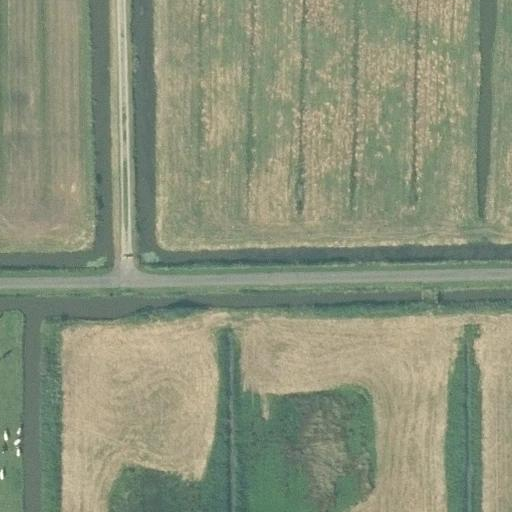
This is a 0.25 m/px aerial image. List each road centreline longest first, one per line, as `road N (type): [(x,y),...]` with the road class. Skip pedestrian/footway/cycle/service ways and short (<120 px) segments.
road 1 (track): [(126,281),(511,274)]
road 2 (track): [(126,281),(120,0)]
road 3 (track): [(0,283),(126,281)]
